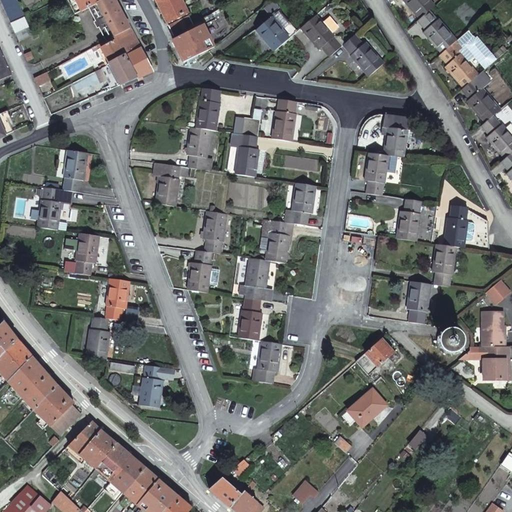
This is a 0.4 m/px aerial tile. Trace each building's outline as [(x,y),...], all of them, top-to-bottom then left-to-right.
[(0,0),(12,23),(25,17),(17,0),(0,0)] [(99,3),(105,0),(76,0),(83,11),(90,8),(99,3)] [(116,36),(131,28),(116,0),(105,0),(99,3),(116,36)] [(156,0),(167,22),(174,35),(193,24),(188,12),(182,0),(156,0)] [(403,0),(418,17),(428,8),(433,3),(430,0),(403,0)] [(107,41),(116,36),(99,3),(90,8),(107,41)] [(258,29),(276,50),(299,30),(281,7),(272,15),(273,16),(258,29)] [(440,52),(450,44),(456,38),(437,17),(436,18),(428,8),(418,17),(416,19),(424,28),(421,30),(440,52)] [(336,35),(318,14),(302,28),(319,48),(322,46),(330,56),(342,46),(334,36),(336,35)] [(12,23),(20,42),(34,35),(25,17),(12,23)] [(184,62),(216,47),(205,24),(173,38),(184,62)] [(141,48),(131,28),(116,36),(107,41),(96,46),(98,50),(104,63),(97,67),(99,69),(101,68),(105,66),(126,55),(141,48)] [(366,43),(358,33),(347,43),(355,53),(353,54),(371,75),(387,62),(369,41),(366,43)] [(462,86),(471,77),(477,72),(459,50),(457,52),(450,44),(440,52),(438,54),(446,63),(444,65),(462,86)] [(154,71),(141,48),(126,55),(138,78),(154,71)] [(0,79),(6,76),(7,80),(13,78),(1,49),(0,49),(0,79)] [(138,78),(126,55),(105,66),(101,68),(106,80),(111,89),(138,78)] [(106,80),(101,68),(99,69),(96,71),(102,82),(106,80)] [(52,79),(48,71),(36,78),(39,86),(52,79)] [(485,120),(491,114),(500,106),(482,85),(480,87),(471,77),(462,86),(460,88),(468,96),(466,99),(485,120)] [(221,91),(204,88),(202,99),(200,98),(196,127),(213,129),(217,130),(221,101),(220,101),(221,91)] [(293,112),(295,100),(278,98),(276,109),(274,109),(270,137),(290,140),(294,112),(293,112)] [(0,135),(15,130),(9,114),(11,113),(9,109),(0,112),(0,135)] [(398,155),(404,156),(410,117),(385,113),(383,125),(388,125),(384,153),(389,154),(398,155)] [(511,147),(511,134),(501,121),(499,123),(491,114),(485,120),(480,124),(488,133),(485,136),(503,156),(511,147)] [(242,133),(244,116),(235,115),(234,132),(242,133)] [(249,134),(251,118),(244,116),(242,133),(249,134)] [(260,119),(251,118),(249,134),(257,135),(260,119)] [(196,127),(192,126),(188,154),(191,154),(190,167),(206,169),(207,156),(210,157),(213,129),(196,127)] [(257,135),(249,134),(242,133),(234,132),(231,132),(230,143),(238,144),(235,173),(255,176),(259,147),(256,147),(257,135)] [(511,147),(503,156),(499,160),(507,170),(504,173),(511,181),(511,147)] [(88,152),(67,149),(64,177),(65,177),(63,190),(71,191),(78,192),(80,179),(84,180),(88,152)] [(368,179),(366,191),(381,194),(383,182),(385,182),(387,170),(389,154),(384,153),(369,151),(365,179),(368,179)] [(389,154),(387,170),(395,172),(398,155),(389,154)] [(155,173),(161,174),(164,175),(166,163),(156,162),(155,173)] [(161,174),(157,203),(177,206),(182,177),(180,177),(181,165),(166,163),(164,175),(161,174)] [(291,222),(306,224),(308,212),(312,212),(316,184),(295,182),(291,209),(293,209),(291,222)] [(61,190),(45,188),(43,199),(42,199),(38,227),(58,230),(62,202),(59,201),(61,190)] [(71,191),(63,190),(61,190),(59,201),(62,202),(69,203),(71,191)] [(401,208),(396,237),(417,240),(422,211),(420,211),(422,200),(407,197),(405,209),(401,208)] [(489,250),(489,244),(488,242),(486,237),(485,233),(485,228),(486,223),(488,219),(467,207),(467,206),(452,204),(450,216),(448,216),(443,243),(457,245),(489,250)] [(205,250),(213,251),(220,252),(221,240),(223,240),(227,213),(225,213),(207,211),(203,237),(206,238),(205,250)] [(270,259),(285,261),(289,232),(287,232),(288,222),(272,220),(271,230),(269,229),(265,258),(270,259)] [(78,262),(76,273),(91,275),(92,264),(96,264),(100,235),(80,233),(76,261),(78,262)] [(434,283),(449,285),(451,272),(453,273),(457,245),(443,243),(436,242),(432,269),(436,270),(434,283)] [(192,261),(188,289),(209,292),(213,264),(211,263),(213,251),(205,250),(197,249),(196,262),(192,261)] [(246,297),(261,299),(263,286),(266,287),(270,259),(265,258),(250,256),(246,284),(248,285),(246,297)] [(127,309),(131,281),(110,278),(106,306),(107,306),(106,319),(108,319),(121,321),(124,308),(127,309)] [(410,308),(408,320),(423,322),(425,310),(427,310),(431,282),(411,279),(406,307),(410,308)] [(499,280),(486,291),(496,302),(509,291),(499,280)] [(242,309),(237,336),(258,340),(262,312),(259,311),(261,299),(246,297),(244,309),(242,309)] [(482,310),(482,344),(505,344),(505,336),(503,336),(503,325),(503,310),(482,310)] [(89,327),(85,356),(106,359),(110,330),(107,330),(108,319),(106,319),(93,317),(92,328),(89,327)] [(0,353),(17,337),(3,319),(0,322),(0,353)] [(446,331),(445,332),(445,333),(444,333),(443,334),(442,336),(442,337),(441,338),(441,340),(441,342),(441,343),(442,345),(442,346),(443,347),(444,348),(445,349),(446,350),(447,351),(448,351),(450,351),(451,351),(452,351),(454,351),(455,351),(456,350),(458,350),(459,348),(460,347),(461,347),(461,345),(462,344),(462,342),(462,341),(462,340),(462,339),(462,338),(462,337),(461,336),(461,335),(460,334),(459,333),(458,332),(456,331),(455,331),(454,330),(453,330),(451,330),(449,330),(448,331),(446,331)] [(0,367),(9,378),(32,355),(17,337),(0,353),(0,367)] [(395,351),(382,337),(371,347),(357,360),(370,375),(382,364),(395,351)] [(278,372),(282,343),(261,340),(257,369),(259,369),(256,380),(272,382),(274,371),(278,372)] [(509,363),(509,344),(505,344),(482,344),(469,344),(469,349),(460,356),(484,356),(484,377),(506,377),(505,363),(509,363)] [(9,378),(34,406),(57,384),(32,355),(9,378)] [(142,404),(162,407),(166,379),(162,378),(163,377),(164,367),(149,365),(147,376),(146,376),(142,404)] [(174,368),(164,367),(163,377),(172,378),(174,368)] [(60,432),(81,412),(71,403),(74,400),(57,384),(34,406),(60,432)] [(385,405),(371,389),(347,411),(361,426),(385,405)] [(108,433),(91,418),(68,442),(82,454),(95,466),(116,441),(108,433)] [(0,433),(3,437),(10,430),(5,426),(0,430),(0,433)] [(425,435),(419,429),(407,443),(414,449),(425,435)] [(54,434),(49,439),(53,444),(59,438),(54,434)] [(334,441),(345,451),(350,445),(340,435),(334,441)] [(131,453),(116,441),(95,466),(104,473),(110,478),(117,469),(131,453)] [(511,454),(509,452),(501,463),(511,470),(511,454)] [(145,465),(131,453),(117,469),(110,478),(124,490),(145,465)] [(239,461),(233,467),(238,472),(244,466),(239,461)] [(137,501),(158,477),(145,465),(124,490),(132,497),(137,501)] [(223,475),(209,488),(229,504),(241,491),(223,475)] [(149,511),(159,511),(176,492),(158,477),(137,501),(149,511)] [(313,494),(317,489),(306,478),(293,493),(302,500),(310,492),(313,494)] [(241,491),(229,504),(237,511),(245,511),(257,499),(246,490),(251,484),(249,482),(241,491)] [(40,511),(49,502),(26,483),(0,511),(40,511)] [(59,489),(51,499),(65,511),(73,511),(78,507),(69,498),(59,489)] [(185,511),(191,505),(176,492),(159,511),(185,511)] [(257,499),(245,511),(256,511),(263,504),(257,499)] [(503,511),(505,509),(492,502),(484,511),(503,511)]
